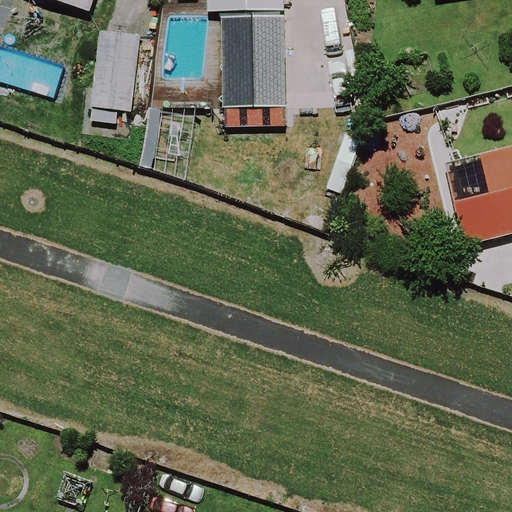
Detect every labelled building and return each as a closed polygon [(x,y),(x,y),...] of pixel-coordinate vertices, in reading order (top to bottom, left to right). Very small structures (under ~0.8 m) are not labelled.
[(52,0),(91,12),(94,0),(52,0)] [(284,12),(283,0),(207,0),(207,13),(284,12)] [(221,18),(222,109),(286,108),(285,17),(221,18)] [(141,36),(100,30),(89,108),(130,113),(141,36)] [(511,236),(511,147),(443,165),(465,248),(511,236)] [(333,171),(308,164),(293,212),(319,220),(333,171)]
